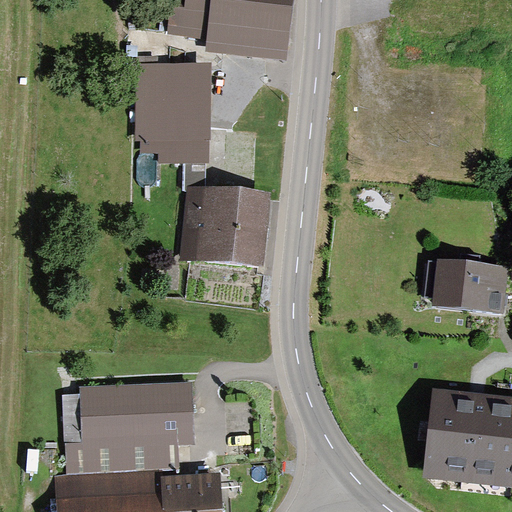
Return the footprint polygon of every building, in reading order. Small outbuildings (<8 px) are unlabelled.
[(172,10),(170,36),(208,43),(208,57),(287,68),(295,0),(188,0),(187,11),(172,10)] [(211,68),(140,66),(138,152),(157,153),(157,166),(209,167),(211,68)] [(274,200),(192,190),(184,262),(267,271),(274,200)] [(509,273),(437,262),(432,309),(504,317),(509,273)] [(194,386),(82,389),(82,397),(64,398),(70,476),(181,471),(181,448),(197,448),(194,386)] [(511,398),(434,392),(425,481),(511,488),(511,398)] [(70,476),(55,477),(57,511),(222,511),(219,477),(184,479),(184,471),(181,471),(70,476)]
